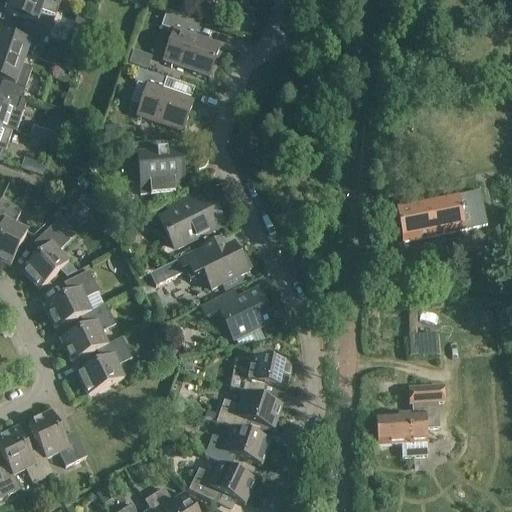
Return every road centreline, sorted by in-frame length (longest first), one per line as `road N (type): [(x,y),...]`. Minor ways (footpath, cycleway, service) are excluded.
road 1 (residential): [(271,511),(312,388),(313,361),(218,148),(247,58),(262,48),(280,0)]
road 2 (residential): [(363,136),(341,511)]
road 3 (residential): [(0,294),(16,309),(46,374),(39,397),(0,414)]
